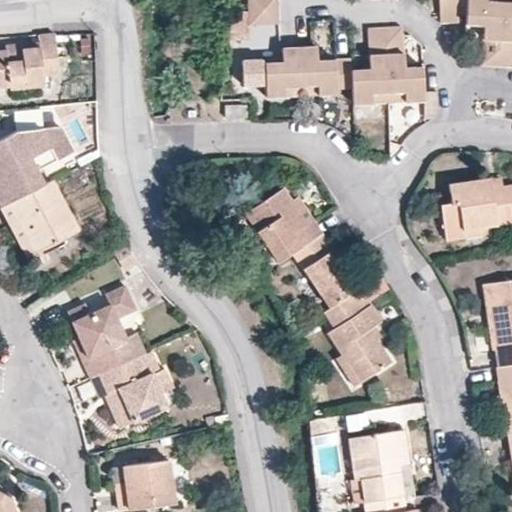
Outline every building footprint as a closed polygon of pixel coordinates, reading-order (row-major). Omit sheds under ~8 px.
[(258,27),(278,27),(276,0),(247,0),(248,11),(249,27),(255,27),(258,27)] [(457,22),(456,0),(437,0),(439,16),(439,23),(457,22)] [(482,66),(500,67),(503,0),(467,0),(466,22),(466,25),(484,27),(482,57),(482,66)] [(511,0),(503,0),(500,67),(511,68),(511,0)] [(401,30),(384,31),(387,104),(423,102),(422,71),(422,68),(403,70),(401,30)] [(368,72),(351,73),(351,91),(351,106),(387,104),(384,31),(366,31),(368,72)] [(41,86),(40,74),(57,73),(54,33),(36,36),(37,42),(20,43),(20,49),(6,50),(0,50),(0,87),(8,86),(9,89),(41,86)] [(299,50),(281,51),(281,66),(263,66),(265,100),(301,99),(299,50)] [(316,50),(299,50),(301,99),(332,97),(332,92),(351,91),(351,73),(350,63),(317,63),(316,50)] [(227,106),(227,116),(245,116),(245,106),(227,106)] [(49,157),(58,142),(51,127),(40,128),(49,145),(30,155),(34,164),(49,157)] [(0,136),(0,139),(4,146),(0,148),(0,204),(0,205),(44,182),(34,164),(30,155),(49,145),(40,128),(15,129),(0,136)] [(50,179),(44,182),(0,205),(9,220),(19,215),(38,251),(64,237),(77,231),(50,179)] [(511,186),(502,188),(492,189),(490,182),(489,179),(451,184),(453,203),(440,204),(445,242),(467,238),(466,230),(487,227),(511,222),(511,208),(511,203),(511,202),(511,186)] [(502,188),(501,180),(490,182),(492,189),(502,188)] [(314,220),(308,223),(293,200),(285,188),(247,212),(277,257),(281,263),(324,234),(314,220)] [(308,223),(314,220),(298,196),(293,200),(308,223)] [(19,215),(9,220),(28,256),(38,251),(19,215)] [(466,230),(467,238),(488,236),(487,227),(466,230)] [(38,251),(41,257),(66,243),(64,237),(38,251)] [(330,251),(306,268),(331,308),(356,292),(330,251)] [(511,281),(483,286),(492,349),(496,350),(497,367),(511,365),(511,281)] [(133,357),(124,336),(116,318),(135,309),(124,285),(105,294),(109,304),(90,313),(86,303),(67,311),(78,337),(86,356),(82,358),(90,377),(133,357)] [(105,294),(103,289),(84,298),(86,303),(90,313),(109,304),(105,294)] [(362,289),(356,292),(331,308),(326,312),(337,328),(331,331),(346,354),(364,380),(395,360),(374,327),(383,322),(362,289)] [(135,331),(124,336),(133,357),(145,352),(135,331)] [(78,337),(73,339),(82,358),(86,356),(78,337)] [(118,428),(166,406),(160,392),(153,374),(158,371),(150,350),(145,352),(133,357),(90,377),(100,398),(105,396),(118,428)] [(346,354),(339,358),(358,384),(364,380),(346,354)] [(511,365),(497,367),(495,368),(504,434),(507,434),(511,432),(511,365)] [(158,371),(153,374),(160,392),(173,387),(165,368),(158,371)] [(105,396),(100,398),(114,430),(118,428),(105,396)] [(365,511),(398,511),(406,511),(399,467),(408,465),(403,430),(349,438),(356,482),(360,482),(364,504),(365,511)] [(121,507),(175,502),(170,456),(126,461),(129,488),(120,490),(121,507)] [(126,461),(116,462),(120,490),(129,488),(126,461)] [(356,482),(352,483),(355,505),(364,504),(360,482),(356,482)] [(0,511),(17,511),(13,498),(14,496),(0,489),(0,511)]
